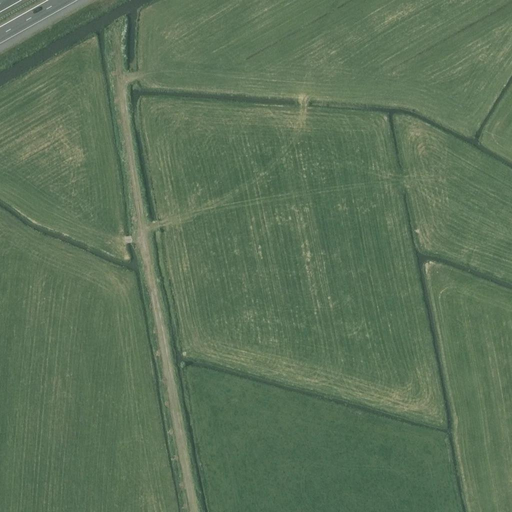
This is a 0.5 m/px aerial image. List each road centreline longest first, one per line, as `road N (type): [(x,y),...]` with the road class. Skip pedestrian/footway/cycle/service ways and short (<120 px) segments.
road 1 (track): [(192,511),(142,228)]
road 2 (track): [(142,228),(414,181)]
road 3 (track): [(142,228),(119,80),(146,72)]
